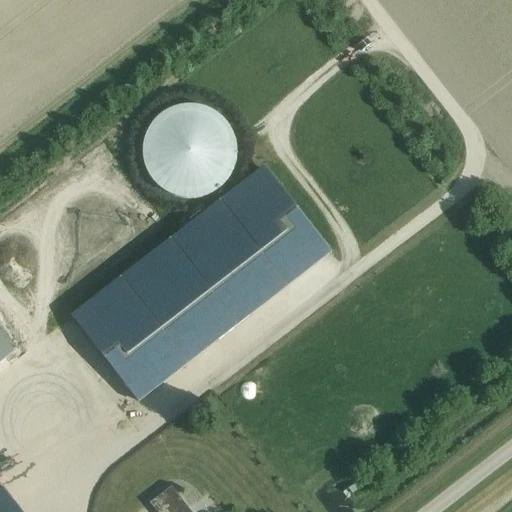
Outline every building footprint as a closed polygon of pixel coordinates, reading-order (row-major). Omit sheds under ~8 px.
[(220,188),(223,186),(226,183),(228,179),(230,176),(232,172),(234,169),(235,165),(236,161),(236,157),(237,153),(236,149),(236,145),(235,141),(234,137),(232,133),(230,130),(228,126),(226,123),(223,120),(220,117),(217,115),(214,112),(210,110),(206,109),(203,108),(199,107),(195,106),(191,106),(187,106),(183,106),(179,107),(175,108),(171,110),(167,111),(164,113),(161,116),(158,118),(155,121),(152,124),(150,128),(148,131),(146,135),(145,139),(144,143),(143,147),(143,151),(143,155),(143,159),(144,163),(145,167),(146,170),(148,174),(150,178),(152,181),(155,184),(158,187),(161,190),(164,192),(167,194),(171,196),(175,197),(179,198),(183,199),(187,200),(191,200),(195,199),(199,199),(203,198),(206,197),(210,195),(214,193),(217,191),(220,188)] [(73,317),(138,403),(329,257),(264,171),(73,317)] [(0,336),(0,363),(13,354),(0,336)] [(0,511),(21,511),(2,488),(0,489),(0,511)] [(188,511),(181,502),(182,501),(172,488),(150,504),(156,511),(188,511)]
